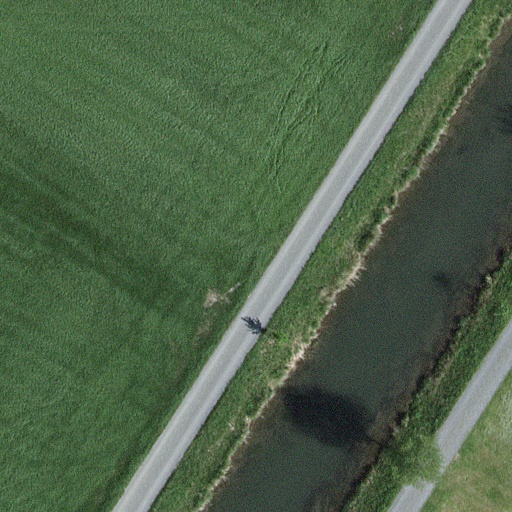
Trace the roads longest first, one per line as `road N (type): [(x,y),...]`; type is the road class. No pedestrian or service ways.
road 1 (track): [(143,511),(469,0)]
road 2 (track): [(511,367),(421,511)]
